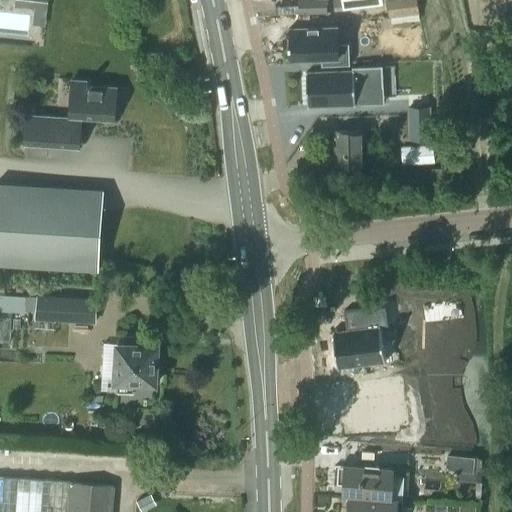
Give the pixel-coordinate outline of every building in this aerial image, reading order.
[(15,0),(14,7),(34,9),(47,11),(48,0),(15,0)] [(325,0),(297,0),(298,14),(326,13),(325,0)] [(415,0),(386,0),(390,24),(418,21),(415,0)] [(280,42),(278,42),(278,46),(280,46),(280,58),(311,57),(312,65),(340,64),(339,43),(328,44),(327,26),(279,27),(280,42)] [(483,83),(483,61),(471,60),(471,82),(483,83)] [(352,66),(352,70),(306,72),(307,105),(355,103),(354,87),(383,86),(382,65),(352,66)] [(90,85),(90,81),(71,80),(69,118),(26,115),(24,145),(79,149),(81,119),(115,121),(117,87),(90,85)] [(428,106),(407,107),(408,139),(430,138),(428,106)] [(333,131),(334,165),(361,164),(360,130),(333,131)] [(402,164),(435,162),(434,145),(400,148),(402,164)] [(0,263),(98,270),(104,191),(0,183),(0,263)] [(28,297),(0,294),(0,310),(27,313),(27,311),(28,297)] [(35,311),(35,320),(96,323),(97,298),(36,295),(36,297),(35,311)] [(36,297),(28,297),(27,311),(35,311),(36,297)] [(334,331),(332,331),(337,369),(339,369),(339,368),(383,362),(383,363),(384,362),(380,327),(387,326),(385,305),(343,311),(346,330),(334,332),(334,331)] [(126,343),(118,343),(116,391),(135,392),(135,381),(155,382),(155,380),(159,380),(160,364),(156,364),(157,345),(148,345),(149,337),(126,337),(126,343)] [(358,398),(341,401),(346,435),(395,428),(392,407),(403,406),(399,379),(357,385),(358,398)] [(97,418),(97,427),(106,427),(106,419),(97,418)] [(447,455),(446,470),(456,470),(455,480),(475,482),(481,482),(482,473),(473,472),(475,457),(447,455)] [(344,467),(342,496),(348,496),(389,499),(391,474),(391,469),(344,467)] [(0,477),(0,511),(111,511),(114,485),(0,477)] [(348,496),(347,511),(394,511),(395,499),(389,499),(348,496)]
